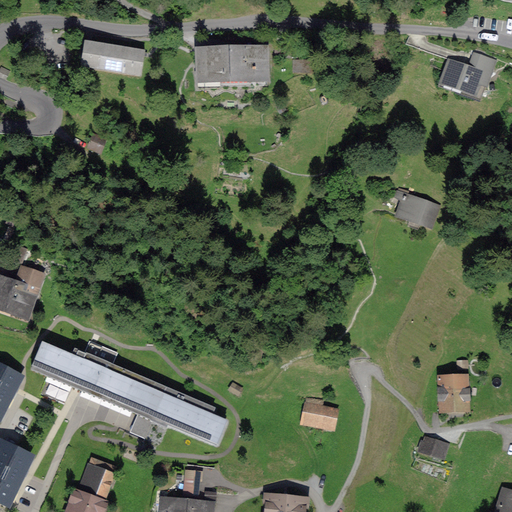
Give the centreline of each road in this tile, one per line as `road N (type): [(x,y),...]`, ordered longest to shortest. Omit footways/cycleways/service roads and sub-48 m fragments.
road 1 (residential): [(0,32),(47,20),(128,28),(309,20),(511,43)]
road 2 (residential): [(0,127),(44,127),(54,115),(46,101),(0,86)]
